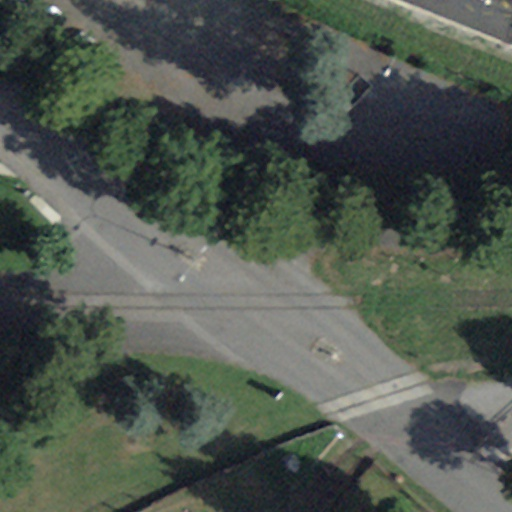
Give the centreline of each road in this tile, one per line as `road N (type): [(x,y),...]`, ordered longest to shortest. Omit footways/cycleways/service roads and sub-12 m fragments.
road 1 (tertiary): [(164,233),(485,511)]
road 2 (unclassified): [(164,233),(0,382)]
road 3 (tertiary): [(0,89),(164,233)]
